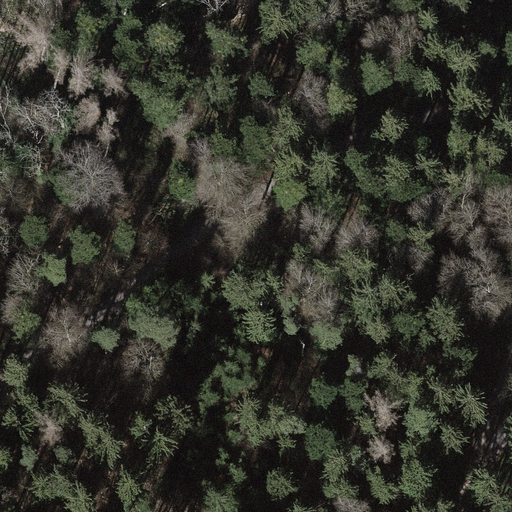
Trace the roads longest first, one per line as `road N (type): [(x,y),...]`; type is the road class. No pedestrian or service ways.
road 1 (track): [(0,378),(232,210),(337,147),(408,119),(511,99)]
road 2 (track): [(511,356),(462,511)]
